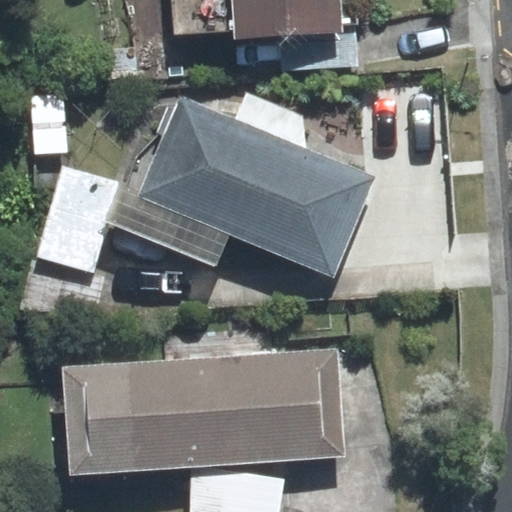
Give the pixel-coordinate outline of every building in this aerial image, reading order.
[(329,0),(163,0),(165,44),(217,42),(217,58),(331,55),(329,0)] [(66,98),(25,98),(26,165),(67,165),(66,98)] [(323,294),(367,185),(304,159),(316,131),(237,99),(224,130),(166,106),(129,196),(61,168),(22,262),(92,291),(112,242),(205,281),(218,251),(323,294)] [(340,355),(44,378),(53,489),(348,466),(340,355)] [(273,511),(275,486),(185,481),(183,511),(273,511)]
